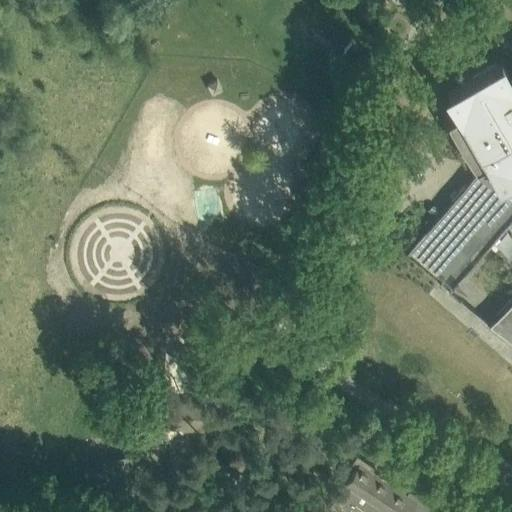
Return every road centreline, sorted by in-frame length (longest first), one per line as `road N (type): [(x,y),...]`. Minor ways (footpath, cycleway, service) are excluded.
road 1 (unclassified): [(299,353),(376,93),(431,0)]
road 2 (unclassified): [(511,491),(299,353)]
road 3 (unclassified): [(245,511),(299,353)]
